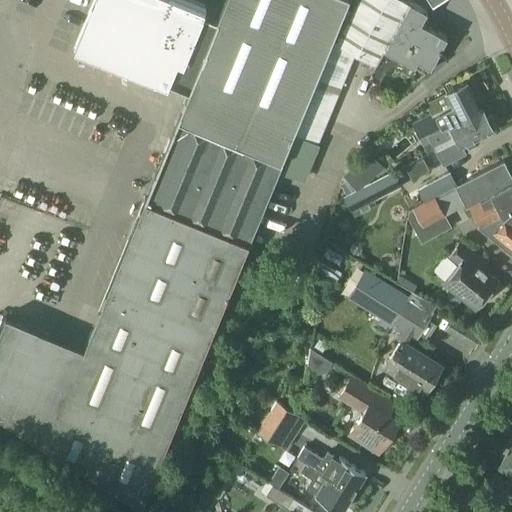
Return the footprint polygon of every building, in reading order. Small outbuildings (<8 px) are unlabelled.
[(1,416),(140,502),(293,131),(320,64),(331,40),(347,0),(226,0),(217,22),(203,15),(206,6),(192,0),(92,0),(74,48),(167,85),(168,81),(189,90),(83,347),(37,328),(1,416)] [(317,141),(354,52),(376,63),(384,49),(383,49),(409,1),(406,0),(358,0),(336,43),(331,40),(320,64),(293,131),(317,141)] [(383,49),(384,49),(414,65),(417,59),(430,66),(446,37),(419,23),(426,11),(409,2),(410,2),(409,1),(383,49)] [(419,137),(427,132),(480,107),(466,81),(446,92),(435,98),(442,111),(435,114),(433,111),(412,123),(419,137)] [(497,127),(491,115),(486,117),(481,106),(480,107),(427,132),(434,146),(435,147),(443,163),(469,150),(466,144),(493,130),(493,129),(497,127)] [(427,132),(419,137),(427,152),(435,147),(434,146),(427,132)] [(382,168),(366,152),(350,166),(367,181),(382,168)] [(455,184),(455,185),(465,205),(468,204),(479,225),(485,222),(511,243),(511,175),(504,159),(455,184)] [(390,170),(343,195),(351,210),(398,186),(390,170)] [(449,172),(406,195),(412,207),(409,209),(409,215),(422,240),(430,236),(424,225),(445,213),(435,195),(455,185),(455,184),(449,172)] [(459,241),(450,252),(459,260),(444,279),(476,304),(497,279),(478,263),(481,260),(459,241)] [(368,311),(389,325),(390,323),(391,324),(407,299),(385,285),(368,311)] [(413,338),(430,312),(431,312),(436,304),(412,290),(408,298),(409,298),(392,325),(413,338)] [(37,328),(5,315),(0,327),(0,326),(0,414),(1,416),(37,328)] [(404,342),(399,340),(384,364),(389,367),(388,368),(424,390),(426,388),(429,386),(432,381),(432,378),(438,369),(439,368),(437,361),(436,362),(404,342)] [(397,418),(368,400),(365,398),(372,387),(352,374),(339,395),(363,409),(348,432),(377,450),(397,418)] [(421,393),(415,402),(430,413),(436,405),(421,393)] [(274,441),(293,412),(275,400),(256,430),(274,441)] [(511,440),(508,448),(505,447),(498,457),(501,459),(499,463),(511,470),(511,440)] [(364,471),(339,455),(337,458),(327,451),(322,457),(303,445),(296,456),(305,461),(352,490),(364,471)] [(238,450),(231,463),(260,478),(266,465),(238,450)] [(315,493),(314,494),(340,510),(352,490),(305,461),(299,470),(311,477),(305,487),(315,493)] [(278,465),(268,481),(271,483),(278,487),(288,471),(278,465)] [(278,487),(271,483),(265,494),(286,507),(292,496),(278,487)]
